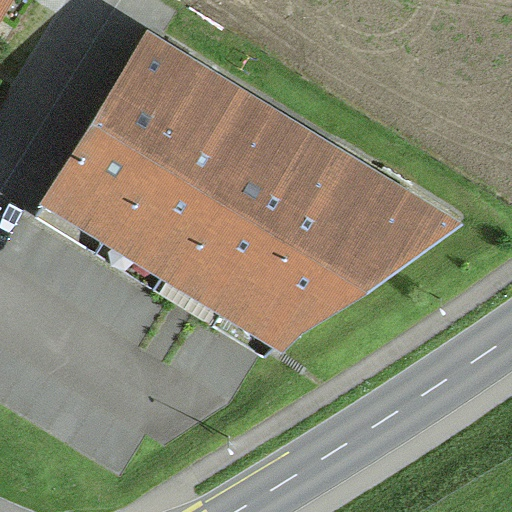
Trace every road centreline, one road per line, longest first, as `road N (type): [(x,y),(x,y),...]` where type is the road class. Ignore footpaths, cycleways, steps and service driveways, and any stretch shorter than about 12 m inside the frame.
road 1 (primary): [(511,332),(236,511)]
road 2 (residential): [(89,0),(0,148)]
